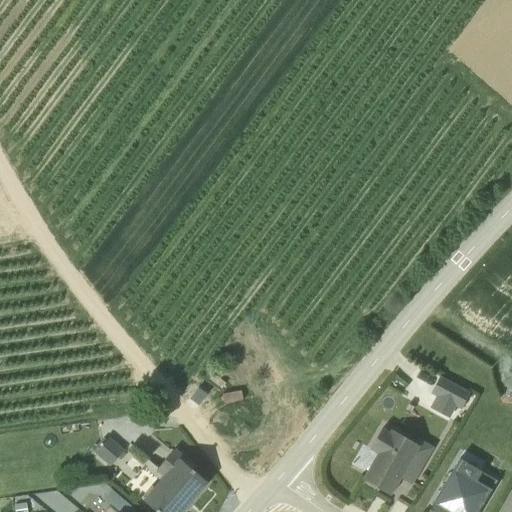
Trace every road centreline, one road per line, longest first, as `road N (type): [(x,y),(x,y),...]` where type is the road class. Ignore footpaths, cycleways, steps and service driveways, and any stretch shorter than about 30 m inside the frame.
road 1 (residential): [(276,482),(425,297),(511,207)]
road 2 (track): [(0,165),(79,290),(165,394)]
road 3 (unclassified): [(165,394),(254,503)]
